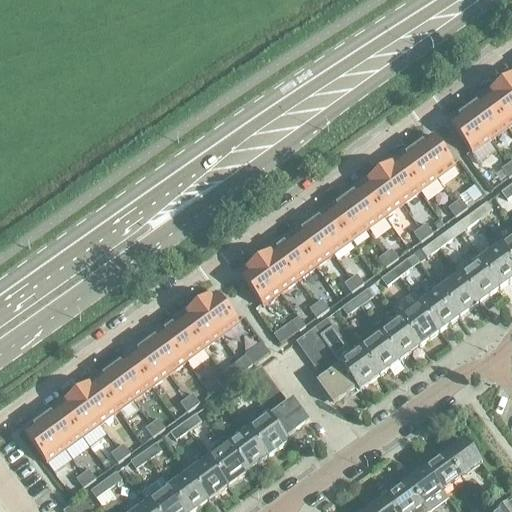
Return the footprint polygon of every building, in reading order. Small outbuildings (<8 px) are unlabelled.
[(511,79),(503,86),(511,99),(511,79)] [(511,127),(511,99),(503,86),(485,99),(508,130),(511,127)] [(508,130),(485,99),(468,112),(491,143),(508,130)] [(491,143),(468,112),(450,125),(473,156),(491,143)] [(456,169),(433,137),(414,151),(437,182),(456,169)] [(437,182),(414,151),(397,163),(420,195),(437,182)] [(420,195),(397,163),(380,176),(403,207),(420,195)] [(511,178),(511,172),(508,166),(502,171),(509,181),(511,178)] [(403,207),(380,176),(363,189),(385,220),(403,207)] [(507,202),(511,198),(511,186),(501,194),(507,202)] [(474,187),(466,193),(474,204),(482,198),(474,187)] [(385,220),(363,189),(345,201),(368,232),(385,220)] [(368,232),(345,201),(328,214),(351,245),(368,232)] [(461,201),(454,205),(462,215),(468,211),(461,201)] [(462,215),(454,205),(448,210),(455,220),(462,215)] [(474,214),(480,222),(493,213),(487,205),(474,214)] [(351,245),(328,214),(311,226),(334,258),(351,245)] [(467,231),(480,222),(474,214),(461,223),(467,231)] [(439,221),(433,225),(438,231),(443,227),(439,221)] [(334,258),(311,226),(294,239),(316,270),(334,258)] [(426,226),(420,231),(427,241),(433,236),(426,226)] [(427,241),(420,231),(414,235),(421,245),(427,241)] [(435,243),(441,251),(453,242),(447,234),(435,243)] [(511,265),(511,238),(499,248),(511,265)] [(316,270),(294,239),(276,252),(299,283),(316,270)] [(427,260),(441,251),(435,243),(422,252),(427,260)] [(479,263),(500,291),(511,281),(511,265),(499,248),(479,263)] [(299,283),(276,252),(259,264),(282,295),(299,283)] [(391,252),(385,256),(392,266),(399,261),(391,252)] [(392,266),(385,256),(379,261),(386,270),(392,266)] [(480,305),(500,291),(479,263),(476,258),(456,273),(459,277),(480,305)] [(413,271),(411,268),(407,263),(394,272),(400,280),(413,271)] [(282,295),(259,264),(241,278),(263,309),(282,295)] [(400,280),(394,272),(381,281),(387,290),(400,280)] [(357,277),(351,281),(358,291),(364,287),(357,277)] [(460,320),(480,305),(459,277),(439,292),(460,320)] [(358,291),(351,281),(344,286),(351,296),(358,291)] [(436,287),(416,302),(440,334),(460,320),(439,292),(436,287)] [(367,292),(355,301),(361,309),(373,300),(367,292)] [(240,326),(217,295),(199,308),(221,340),(240,326)] [(440,334),(416,302),(412,297),(392,311),(399,321),(420,349),(440,334)] [(361,309),(355,301),(342,310),(348,318),(361,309)] [(322,302),(316,307),(323,316),(329,312),(322,302)] [(323,316),(316,307),(310,311),(317,321),(323,316)] [(221,340),(199,308),(181,321),(204,352),(221,340)] [(292,324),(299,334),(306,329),(299,319),(292,324)] [(204,352),(181,321),(164,333),(187,365),(204,352)] [(360,393),(380,378),(359,350),(352,355),(327,321),(315,330),(321,339),(328,349),(335,359),(342,368),(349,378),(356,388),(360,393)] [(379,336),(400,364),(420,349),(399,321),(379,336)] [(321,339),(315,330),(314,329),(295,343),(303,353),(321,339)] [(187,365),(164,333),(147,346),(169,377),(187,365)] [(279,333),(273,337),(280,347),(286,343),(279,333)] [(380,378),(400,364),(379,336),(359,350),(380,378)] [(303,353),(310,362),(328,349),(321,339),(303,353)] [(444,343),(434,350),(438,355),(448,348),(444,343)] [(169,377),(147,346),(129,359),(152,390),(169,377)] [(310,362),(317,372),(335,359),(328,349),(310,362)] [(238,363),(245,373),(252,368),(245,358),(238,363)] [(152,390),(129,359),(112,371),(135,403),(152,390)] [(335,359),(317,372),(324,381),(342,368),(335,359)] [(249,391),(268,377),(261,368),(242,382),(249,391)] [(321,383),(328,393),(349,378),(342,368),(324,381),(321,383)] [(135,403),(112,371),(95,384),(118,415),(135,403)] [(228,371),(221,376),(228,385),(235,381),(228,371)] [(228,385),(221,376),(215,380),(222,390),(228,385)] [(249,391),(256,401),(275,387),(268,377),(249,391)] [(349,378),(328,393),(336,403),(356,388),(349,378)] [(118,415),(95,384),(78,397),(100,428),(118,415)] [(256,401),(262,411),(281,396),(275,387),(256,401)] [(223,397),(230,406),(242,398),(235,388),(223,397)] [(193,396),(187,401),(194,411),(200,406),(193,396)] [(271,420),(289,407),(281,396),(262,411),(267,418),(268,417),(269,417),(271,420)] [(100,428),(78,397),(60,409),(83,440),(100,428)] [(217,416),(230,406),(223,397),(210,406),(217,416)] [(194,411),(187,401),(180,405),(187,415),(194,411)] [(291,405),(289,407),(271,420),(269,417),(268,417),(278,431),(299,415),(291,405)] [(83,440),(60,409),(43,422),(66,453),(83,440)] [(278,431),(285,440),(306,425),(299,415),(278,431)] [(183,426),(190,436),(203,427),(196,417),(183,426)] [(248,432),(269,460),(289,445),(285,440),(278,431),(268,417),(267,418),(248,432)] [(66,453),(43,422),(25,435),(47,466),(66,453)] [(158,422),(152,426),(159,436),(165,431),(158,422)] [(159,436),(152,426),(146,431),(153,440),(159,436)] [(177,445),(190,436),(183,426),(170,435),(177,445)] [(249,474),(269,460),(248,432),(228,446),(249,474)] [(168,440),(165,442),(170,449),(173,447),(168,440)] [(464,442),(444,457),(461,480),(481,465),(464,442)] [(143,455),(150,465),(163,456),(156,446),(143,455)] [(229,489),(249,474),(228,446),(209,461),(229,489)] [(124,447),(117,451),(124,461),(131,457),(124,447)] [(124,461),(117,451),(111,456),(118,466),(124,461)] [(137,474),(150,465),(143,455),(130,465),(137,474)] [(444,457),(425,471),(442,494),(461,480),(444,457)] [(209,503),(229,489),(209,461),(189,475),(209,503)] [(405,485),(425,511),(434,511),(448,502),(442,494),(425,471),(405,485)] [(89,472),(83,477),(90,486),(96,482),(89,472)] [(104,484),(111,494),(123,485),(116,475),(104,484)] [(169,490),(184,511),(196,511),(209,503),(189,475),(169,490)] [(90,486),(83,477),(76,481),(83,491),(90,486)] [(98,503),(111,494),(104,484),(90,494),(98,503)] [(425,511),(405,485),(386,499),(395,511),(425,511)] [(490,493),(500,507),(509,501),(499,487),(490,493)] [(154,511),(184,511),(169,490),(149,505),(154,511)] [(395,511),(386,499),(367,511),(395,511)]
